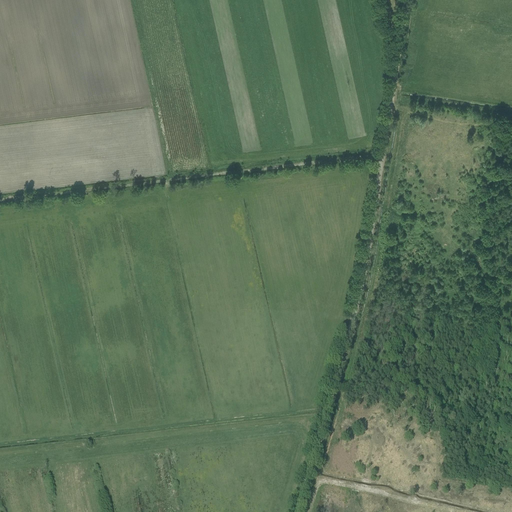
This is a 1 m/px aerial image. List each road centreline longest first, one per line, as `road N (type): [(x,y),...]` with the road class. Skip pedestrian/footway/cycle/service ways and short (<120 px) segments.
road 1 (unclassified): [(297,511),(365,260),(407,0)]
road 2 (track): [(381,158),(0,201)]
